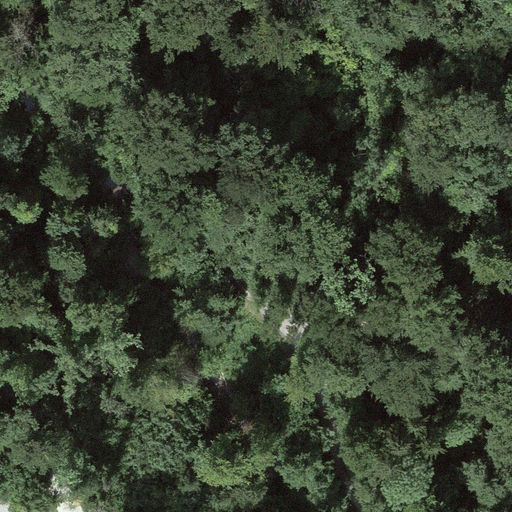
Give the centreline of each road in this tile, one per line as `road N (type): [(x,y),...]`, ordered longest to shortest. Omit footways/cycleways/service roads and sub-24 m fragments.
road 1 (track): [(369,511),(332,436),(319,354),(223,258),(158,155),(86,0)]
road 2 (track): [(511,297),(319,354)]
road 3 (track): [(58,511),(54,445),(0,355)]
